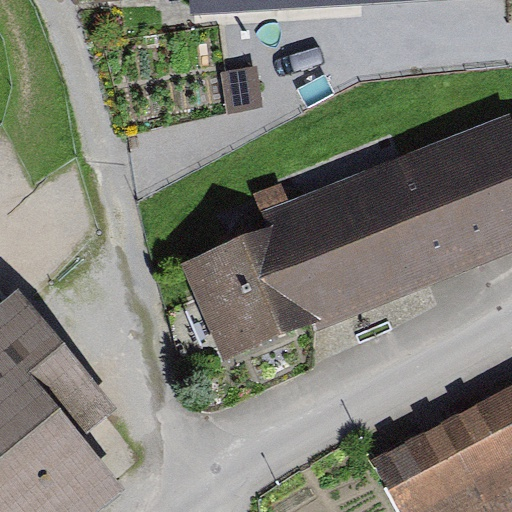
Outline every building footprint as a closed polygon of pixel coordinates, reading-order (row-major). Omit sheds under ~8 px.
[(152,0),(189,0),(190,18),(466,5),(465,0),(139,0),(140,1),(152,0)] [(256,77),(224,82),(229,113),(230,118),(262,113),(256,77)] [(335,99),(326,82),(299,97),(308,114),(335,99)] [(326,332),(511,255),(511,114),(297,204),(289,185),(260,197),(272,226),(183,263),(226,366),(323,325),(326,332)] [(0,511),(98,511),(112,501),(72,453),(110,421),(8,302),(0,309),(0,511)] [(400,511),(511,511),(511,387),(373,464),(400,511)]
